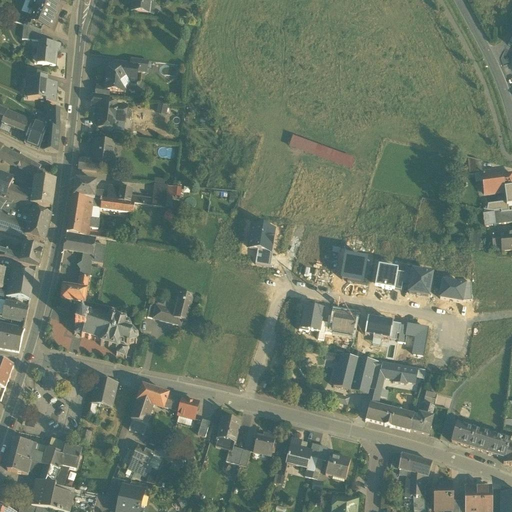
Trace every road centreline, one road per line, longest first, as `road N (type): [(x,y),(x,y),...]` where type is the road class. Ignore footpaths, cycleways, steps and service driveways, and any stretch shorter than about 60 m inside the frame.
road 1 (tertiary): [(25,359),(55,249),(86,0)]
road 2 (residential): [(282,288),(455,319),(449,357)]
road 3 (residential): [(511,480),(377,439)]
road 4 (residential): [(377,439),(247,406)]
road 5 (secondary): [(511,120),(458,0)]
road 6 (residential): [(247,406),(282,288)]
